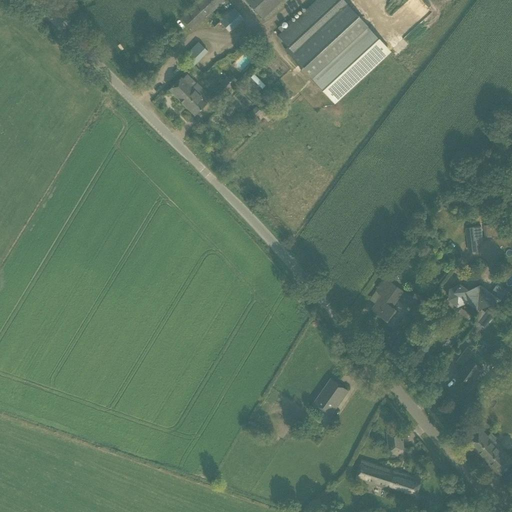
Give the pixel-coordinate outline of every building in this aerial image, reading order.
[(200,0),(181,19),(192,31),(225,0),(200,0)] [(245,0),(265,21),(288,0),(245,0)] [(343,0),(315,0),(277,36),(287,47),(284,50),(304,72),(333,103),(334,104),(391,53),(391,52),(361,19),(353,10),(343,0)] [(219,22),(229,32),(243,19),(233,9),(219,22)] [(185,56),(194,66),(208,51),(199,42),(185,56)] [(253,74),(250,77),(261,89),(265,85),(253,74)] [(212,94),(218,100),(236,83),(235,83),(236,81),(231,75),(229,77),(212,94)] [(181,77),(169,90),(195,116),(212,99),(197,83),(192,88),(181,77)] [(248,115),(253,121),(262,113),(256,107),(248,115)] [(466,228),(469,253),(477,252),(476,240),(483,239),(482,227),(474,228),(474,227),(466,228)] [(432,232),(428,235),(432,241),(436,238),(432,232)] [(437,238),(433,241),(438,248),(442,245),(437,238)] [(372,310),(389,321),(395,313),(397,311),(392,308),(397,301),(414,312),(424,298),(416,293),(412,298),(386,279),(377,292),(383,296),(378,301),(372,310)] [(467,302),(478,310),(500,300),(494,295),(481,285),(468,291),(460,286),(451,290),(450,300),(458,306),(467,302)] [(501,286),(494,295),(500,300),(507,290),(501,286)] [(490,307),(477,323),(485,329),(497,313),(490,307)] [(461,385),(473,394),(479,385),(474,381),(483,369),(480,367),(485,361),(467,348),(459,358),(466,363),(464,366),(458,374),(465,379),(461,385)] [(314,404),(327,413),(335,401),(339,404),(348,391),(331,379),(314,404)] [(479,436),(470,446),(497,473),(511,460),(511,449),(511,450),(499,439),(505,432),(498,425),(500,422),(492,415),(475,432),(479,436)] [(387,434),(389,451),(404,449),(403,441),(401,441),(400,433),(387,434)] [(422,480),(362,461),(355,481),(367,485),(367,484),(415,499),(422,480)]
